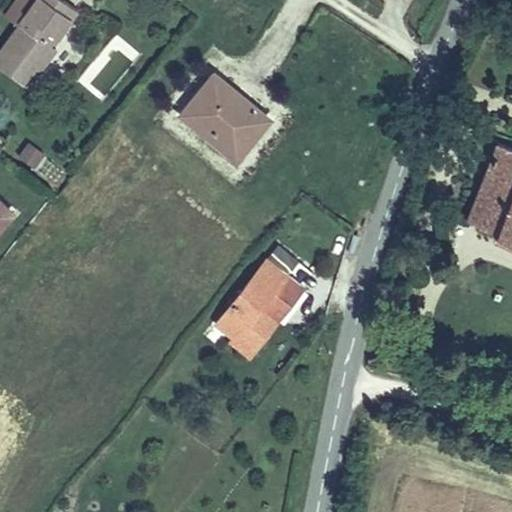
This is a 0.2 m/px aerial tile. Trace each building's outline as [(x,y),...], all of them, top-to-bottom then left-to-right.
[(50,2),(45,0),(30,0),(27,4),(7,35),(25,47),(50,2)] [(73,17),(50,2),(25,47),(6,78),(18,85),(47,50),(73,17)] [(81,21),(73,17),(47,50),(58,57),(81,21)] [(79,81),(101,100),(140,54),(119,35),(79,81)] [(47,50),(18,85),(38,97),(61,59),(58,57),(47,50)] [(199,96),(250,135),(253,131),(260,137),(275,119),(217,75),(199,96)] [(242,146),(250,135),(199,96),(188,111),(216,135),(221,130),(242,146)] [(511,137),(510,137),(475,211),(495,220),(493,228),(511,237),(511,137)] [(36,166),(45,152),(28,141),(18,155),(36,166)] [(0,222),(14,208),(0,193),(0,222)] [(227,315),(263,345),(313,282),(297,267),(305,256),(286,242),(227,315)]
